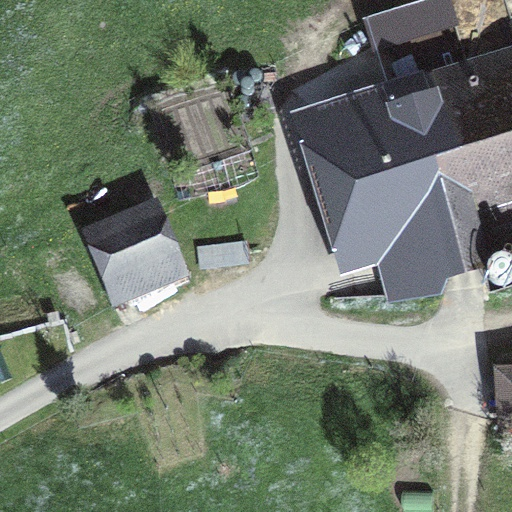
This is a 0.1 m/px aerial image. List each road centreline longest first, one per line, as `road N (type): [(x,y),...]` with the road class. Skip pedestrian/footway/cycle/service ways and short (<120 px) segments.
road 1 (track): [(0,417),(126,350),(175,334),(226,327),(469,330)]
road 2 (track): [(469,330),(457,511)]
